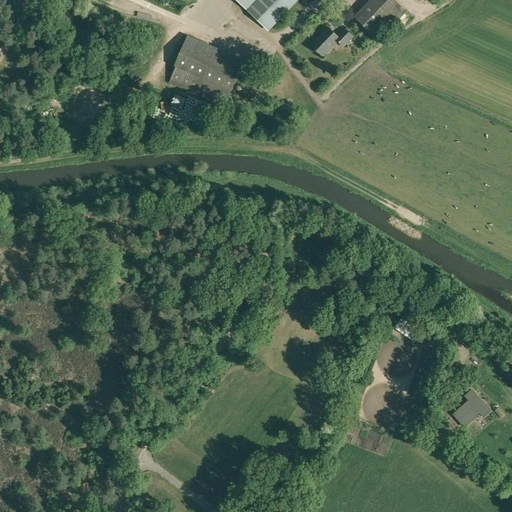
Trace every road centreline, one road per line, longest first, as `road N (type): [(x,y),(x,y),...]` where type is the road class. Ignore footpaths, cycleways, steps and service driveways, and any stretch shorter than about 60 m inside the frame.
road 1 (track): [(511,273),(337,180),(265,156),(181,151),(0,163)]
road 2 (track): [(272,291),(191,383),(153,442)]
road 3 (track): [(272,291),(320,268),(356,267),(400,303)]
